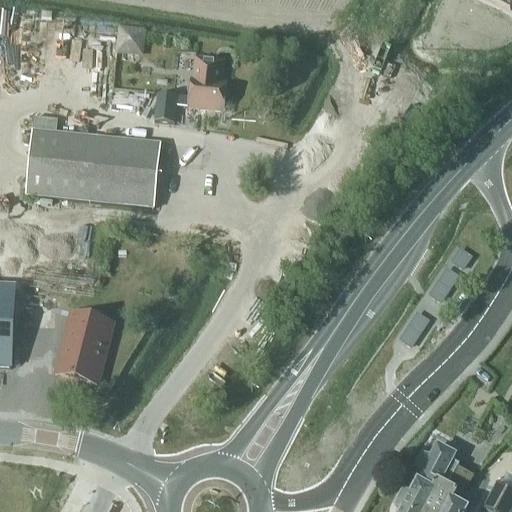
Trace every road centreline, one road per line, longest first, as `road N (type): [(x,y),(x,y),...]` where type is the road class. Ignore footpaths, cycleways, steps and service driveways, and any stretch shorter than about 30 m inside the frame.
road 1 (primary): [(320,355),(437,194),(511,121)]
road 2 (unclassified): [(342,511),(393,434),(483,336),(511,291)]
road 3 (primary): [(254,494),(311,389),(320,355)]
road 4 (secondary): [(0,433),(48,439),(147,475)]
road 5 (primary): [(320,355),(292,374),(222,469)]
